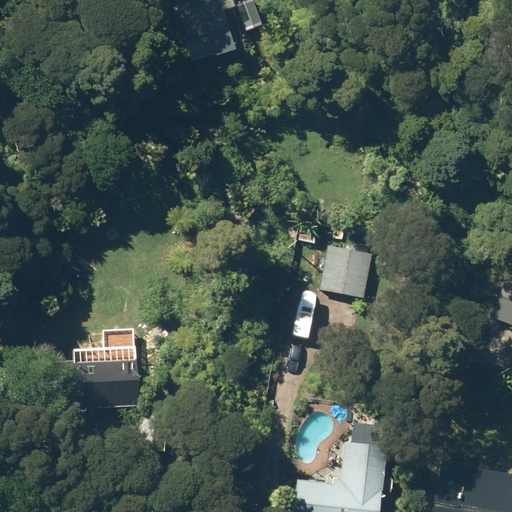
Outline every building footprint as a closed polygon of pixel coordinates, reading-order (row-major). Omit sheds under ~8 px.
[(227,51),(212,0),(168,0),(180,41),(201,35),(207,57),(227,51)] [(314,293),(361,300),(368,254),(322,246),(314,293)] [(486,318),(511,328),(511,284),(501,280),(486,318)] [(47,363),(48,411),(130,409),(128,350),(66,353),(66,362),(47,363)] [(133,451),(160,452),(162,412),(134,411),(133,451)] [(372,511),(380,447),(340,442),(335,481),(328,480),(327,486),(291,482),(288,511),(372,511)] [(427,511),(511,511),(511,479),(437,465),(427,511)]
